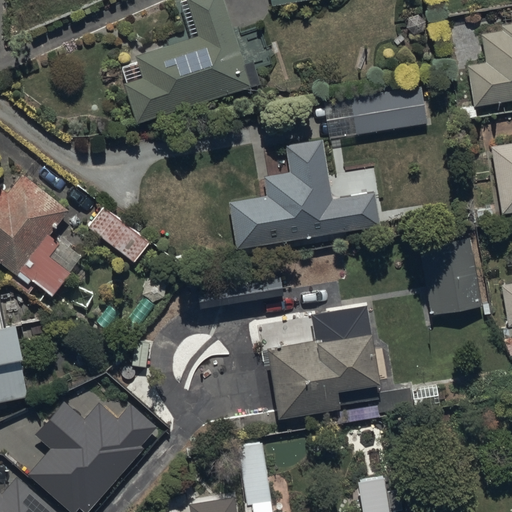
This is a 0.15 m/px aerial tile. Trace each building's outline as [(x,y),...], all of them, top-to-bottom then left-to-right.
[(47,0),(51,9),(71,0),(47,0)] [(245,63),(225,0),(185,0),(196,35),(136,54),(139,63),(124,68),(129,82),(124,83),(136,121),(261,82),(254,60),(245,63)] [(470,65),(476,105),(511,99),(511,23),(504,24),(504,29),(484,32),(488,62),(470,65)] [(327,136),(427,121),(422,86),(322,102),(327,136)] [(379,224),(374,192),(331,199),(324,149),(323,139),(286,144),(290,173),(264,177),(267,195),(229,201),(236,245),(379,224)] [(511,144),(490,149),(502,216),(511,214),(511,144)] [(69,209),(23,174),(3,200),(0,197),(0,260),(46,295),(67,267),(50,253),(59,241),(50,235),(69,209)] [(133,258),(150,237),(104,202),(88,223),(133,258)] [(423,249),(432,315),(484,308),(475,241),(423,249)] [(511,284),(503,286),(509,325),(511,324),(511,284)] [(374,365),(365,294),(308,301),(312,329),(266,335),(275,402),(337,394),(334,370),(374,365)] [(10,305),(0,306),(0,390),(21,385),(10,305)] [(49,448),(27,474),(71,511),(76,511),(80,508),(86,511),(88,511),(160,428),(130,405),(117,420),(98,403),(83,420),(63,403),(35,436),(49,448)] [(259,435),(234,439),(246,511),(284,511),(284,506),(271,509),(259,435)] [(0,511),(58,511),(17,477),(1,495),(0,493),(0,511)] [(235,511),(233,491),(188,498),(189,511),(235,511)]
